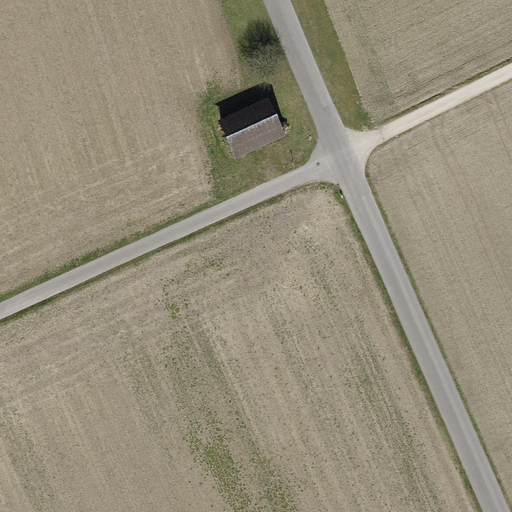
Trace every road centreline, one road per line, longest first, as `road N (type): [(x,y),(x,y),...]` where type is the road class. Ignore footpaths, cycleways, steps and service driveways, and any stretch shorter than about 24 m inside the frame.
road 1 (residential): [(343,154),(500,511)]
road 2 (unclassified): [(343,154),(0,310)]
road 3 (track): [(343,154),(511,71)]
road 4 (residential): [(278,0),(343,154)]
